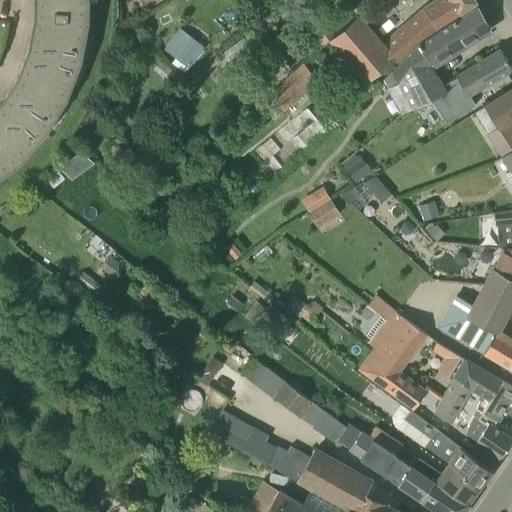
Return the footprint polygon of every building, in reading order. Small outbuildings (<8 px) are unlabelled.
[(0,177),(20,162),(47,132),(66,100),(68,96),(81,61),(89,22),(89,2),(89,0),(34,0),(35,0),(35,4),(34,15),(34,19),(32,30),(29,46),(24,58),(19,72),(17,76),(12,85),(3,99),(0,102),(0,177)] [(337,33),(331,38),(352,63),(351,65),(366,82),(395,57),(398,62),(419,40),(477,2),(475,0),(439,0),(425,9),(385,45),(368,25),(362,18),(359,14),(337,33)] [(413,108),(434,98),(448,92),(432,65),(489,28),(478,6),(420,41),(392,71),(413,108)] [(308,29),(322,45),(331,38),(337,33),(322,17),(308,29)] [(205,46),(181,29),(165,50),(190,68),(205,46)] [(450,91),(448,92),(434,98),(442,110),(455,103),(481,86),(511,69),(502,51),(446,83),(450,91)] [(271,88),(287,108),(320,80),(304,61),(271,88)] [(335,86),(318,103),(334,119),(351,102),(335,86)] [(499,153),(511,145),(511,125),(509,121),(511,119),(511,88),(500,96),(483,105),(496,126),(486,133),(499,153)] [(274,162),(327,130),(313,108),(264,138),(271,150),(268,152),(274,162)] [(511,170),(511,145),(499,153),(511,171),(511,170)] [(85,147),(57,167),(73,180),(96,162),(85,147)] [(345,166),(357,157),(355,154),(342,163),(345,166)] [(368,172),(357,157),(345,166),(355,181),(368,172)] [(323,186),(301,199),(309,212),(331,198),(323,186)] [(317,225),(339,211),(332,200),(310,214),(317,225)] [(440,216),(436,203),(423,207),(427,220),(440,216)] [(499,245),(511,244),(511,209),(495,212),(495,225),(497,225),(499,245)] [(438,241),(446,234),(439,226),(430,225),(427,228),(438,241)] [(511,247),(503,247),(494,267),(511,277),(511,247)] [(121,262),(110,255),(101,268),(112,275),(121,262)] [(474,306),(469,318),(496,332),(511,301),(511,277),(494,267),(474,306)] [(93,297),(102,285),(84,271),(75,283),(93,297)] [(157,286),(144,277),(136,286),(144,292),(149,296),(157,286)] [(239,311),(245,304),(233,296),(228,303),(239,311)] [(300,315),(307,305),(296,296),(288,305),(300,315)] [(446,329),(484,351),(495,333),(496,332),(469,318),(474,306),(458,296),(441,326),(446,329)] [(307,305),(300,315),(310,323),(322,309),(311,301),(307,305)] [(377,312),(369,306),(362,315),(370,321),(377,312)] [(390,323),(387,320),(381,316),(367,334),(373,339),(370,342),(378,348),(363,368),(415,407),(426,393),(396,371),(425,332),(398,313),(390,323)] [(511,342),(495,333),(484,351),(511,368),(511,342)] [(461,357),(437,341),(432,349),(444,357),(437,368),(449,376),(461,357)] [(213,356),(197,378),(207,384),(223,363),(213,356)] [(464,358),(454,378),(455,379),(436,411),(451,422),(471,388),(491,400),(503,381),(464,358)] [(360,457),(443,511),(461,511),(468,502),(411,465),(396,455),(368,436),(350,424),(347,427),(313,401),(266,365),(253,381),(274,398),(275,397),(312,425),(312,426),(335,443),(338,440),(361,455),(360,457)] [(467,434),(501,457),(511,441),(511,439),(490,424),(511,392),(511,386),(503,381),(491,400),(480,417),(476,415),(467,434)] [(354,511),(355,511),(366,493),(372,482),(314,450),(310,456),(289,444),(286,450),(278,445),(276,447),(266,440),(269,435),(222,408),(209,431),(311,488),(354,511)] [(425,444),(449,462),(448,464),(480,486),(492,470),(412,410),(405,419),(426,435),(430,437),(425,444)] [(404,444),(376,425),(368,436),(396,455),(402,447),(404,444)] [(105,445),(97,455),(108,463),(115,454),(105,445)] [(441,473),(417,457),(411,465),(468,502),(480,486),(448,464),(441,473)] [(67,511),(69,510),(7,465),(0,474),(0,483),(38,511),(67,511)] [(244,511),(403,511),(366,493),(355,511),(354,511),(311,488),(303,502),(279,488),(278,489),(263,480),(244,511)] [(175,481),(169,488),(176,494),(182,487),(175,481)] [(94,511),(102,502),(76,485),(68,495),(92,511),(94,511)] [(198,495),(184,511),(212,511),(215,508),(198,495)]
